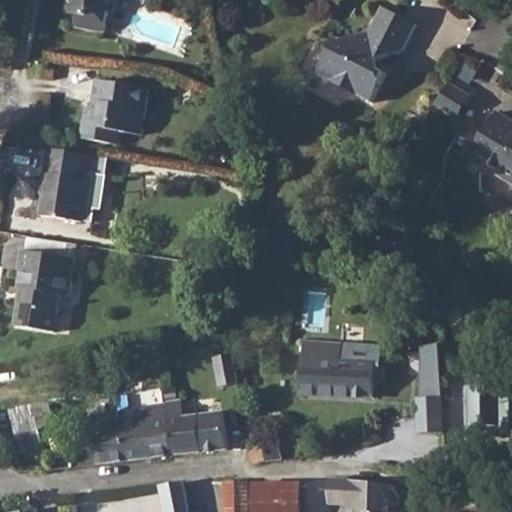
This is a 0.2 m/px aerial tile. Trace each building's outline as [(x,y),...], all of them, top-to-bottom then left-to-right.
[(71,0),(70,10),(81,11),(88,13),(86,24),(110,29),(114,9),(118,9),(119,0),(71,0)] [(325,60),(318,77),(373,106),(388,77),(384,74),(379,62),(406,54),(419,27),(383,9),(369,35),(342,43),(337,40),(320,46),(325,60)] [(99,107),(95,127),(109,129),(108,140),(130,143),(132,131),(152,134),(160,88),(110,79),(106,101),(114,103),(113,109),(99,107)] [(439,102),(458,117),(474,97),(454,82),(439,102)] [(483,136),(468,160),(511,188),(511,122),(498,114),(483,136)] [(100,153),(55,146),(47,194),(50,194),(47,214),(100,222),(102,202),(109,203),(114,174),(97,171),(100,153)] [(27,269),(24,286),(28,287),(28,293),(26,303),(23,305),(20,324),(53,329),(55,315),(62,311),(66,292),(75,294),(78,275),(71,274),(74,257),(27,249),(24,268),(27,269)] [(304,342),(300,394),(373,400),(376,363),(341,360),(342,345),(304,342)] [(511,384),(473,381),(469,426),(511,430),(511,384)] [(445,396),(419,395),(418,431),(444,432),(445,396)] [(183,399),(166,401),(172,456),(200,453),(229,449),(224,411),(185,416),(183,399)] [(166,401),(120,407),(121,412),(127,462),(147,459),(172,456),(166,401)] [(50,402),(32,405),(32,408),(38,430),(53,420),(50,402)] [(38,430),(32,408),(11,413),(22,457),(44,451),(44,450),(38,430)] [(121,412),(93,416),(99,465),(112,464),(127,462),(121,412)] [(281,440),(263,445),(267,463),(286,459),(281,440)] [(258,447),(255,447),(252,450),(251,454),(252,461),(258,465),(267,463),(263,445),(258,447)] [(356,479),(330,476),(329,481),(329,501),(330,502),(347,504),(360,505),(361,494),(375,495),(376,481),(356,479)] [(246,511),(246,478),(225,479),(224,511),(246,511)] [(203,511),(193,511),(191,511),(185,480),(161,484),(162,487),(165,511),(203,511)] [(392,511),(392,502),(398,502),(399,492),(389,482),(376,481),(375,495),(361,494),(360,505),(347,504),(347,511),(392,511)]
